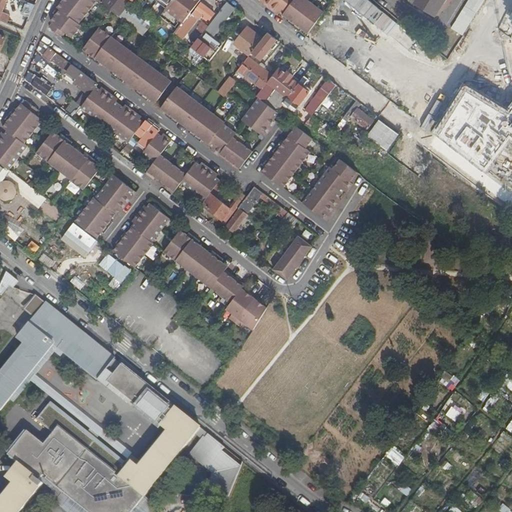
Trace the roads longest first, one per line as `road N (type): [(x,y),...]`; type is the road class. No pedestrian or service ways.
road 1 (residential): [(0,252),(203,414)]
road 2 (residential): [(405,126),(234,0)]
road 3 (residential): [(203,414),(325,511)]
road 4 (residential): [(292,294),(203,414)]
road 5 (residential): [(511,207),(405,126)]
